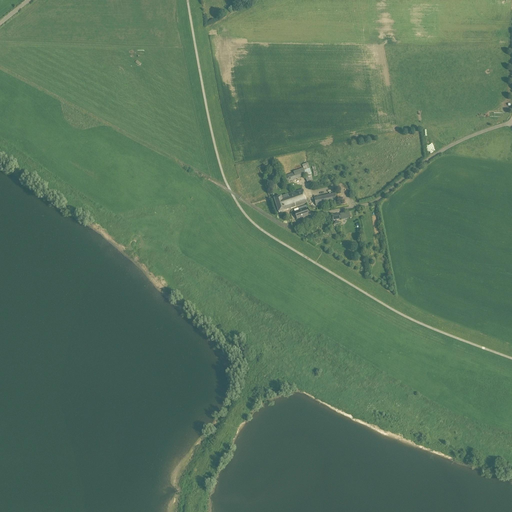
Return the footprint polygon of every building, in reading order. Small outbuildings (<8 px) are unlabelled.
[(307,163),(302,165),(303,168),(306,176),(306,177),(305,177),(307,182),(312,180),(310,175),(312,175),(307,163)] [(286,183),(296,179),(294,173),(284,176),(286,183)] [(284,212),(284,211),(296,208),(295,207),(307,203),(303,190),(274,198),(279,213),(281,212),(281,213),(284,212)] [(316,206),(336,202),(335,193),(314,198),(316,206)] [(297,220),(309,216),(306,208),(295,212),(297,220)] [(341,220),(351,218),(349,212),(340,214),(341,220)]
